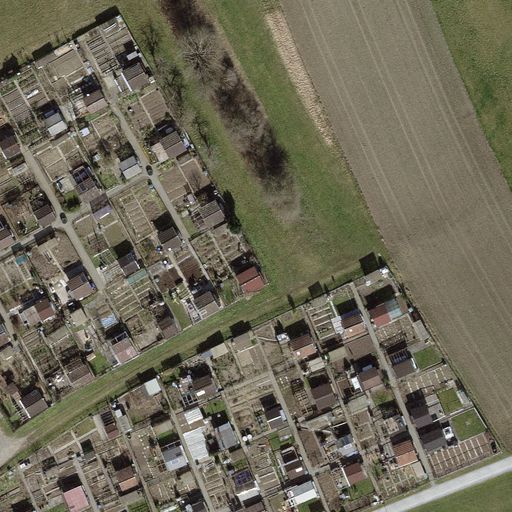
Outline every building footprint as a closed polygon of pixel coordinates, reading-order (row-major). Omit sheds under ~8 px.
[(148,78),(139,63),(127,70),(135,85),(148,78)] [(106,103),(99,90),(95,93),(102,105),(106,103)] [(65,127),(58,113),(47,119),(54,133),(65,127)] [(186,147),(176,132),(164,139),(173,154),(186,147)] [(19,150),(12,136),(1,141),(9,155),(19,150)] [(130,176),(140,169),(133,156),(122,162),(130,176)] [(94,169),(76,179),(86,198),(104,188),(94,169)] [(224,216),(216,200),(204,207),(212,223),(224,216)] [(37,210),(44,224),(55,218),(47,204),(37,210)] [(6,228),(0,231),(0,241),(3,247),(14,241),(6,228)] [(181,241),(173,228),(162,234),(170,247),(181,241)] [(127,272),(138,266),(130,253),(120,258),(127,272)] [(241,274),(249,289),(262,282),(254,267),(241,274)] [(71,280),(80,295),(92,288),(83,273),(71,280)] [(218,307),(210,292),(197,299),(206,314),(218,307)] [(47,298),(37,303),(45,317),(55,312),(47,298)] [(364,328),(358,314),(344,320),(350,334),(364,328)] [(169,335),(178,329),(170,316),(161,322),(169,335)] [(0,323),(0,343),(8,339),(0,323)] [(314,350),(308,335),(296,340),(302,355),(314,350)] [(115,344),(124,359),(136,352),(127,337),(115,344)] [(414,369),(410,359),(393,366),(397,376),(414,369)] [(86,365),(71,373),(78,385),(93,377),(86,365)] [(215,390),(209,376),(195,382),(201,395),(215,390)] [(335,401),(328,383),(314,389),(321,406),(335,401)] [(24,398),(34,412),(46,405),(36,390),(24,398)] [(427,419),(424,411),(414,415),(418,423),(427,419)] [(393,434),(405,428),(399,413),(386,418),(393,434)] [(236,442),(231,428),(220,433),(226,446),(236,442)] [(410,440),(397,445),(403,462),(416,457),(410,440)] [(180,446),(164,452),(171,468),(186,462),(180,446)] [(298,458),(287,462),(293,476),(304,471),(298,458)] [(120,469),(127,486),(137,482),(130,465),(120,469)] [(257,492),(252,480),(239,486),(244,497),(257,492)] [(315,493),(310,482),(298,487),(303,498),(315,493)] [(84,494),(79,497),(83,505),(88,503),(84,494)] [(265,511),(261,503),(249,508),(250,511),(265,511)]
